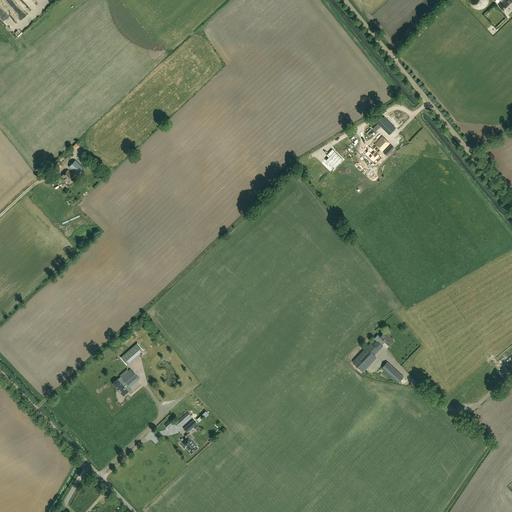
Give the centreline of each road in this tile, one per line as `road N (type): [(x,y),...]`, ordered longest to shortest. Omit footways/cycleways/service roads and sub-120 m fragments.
road 1 (unclassified): [(511,204),(344,0)]
road 2 (unclassified): [(87,464),(0,372)]
